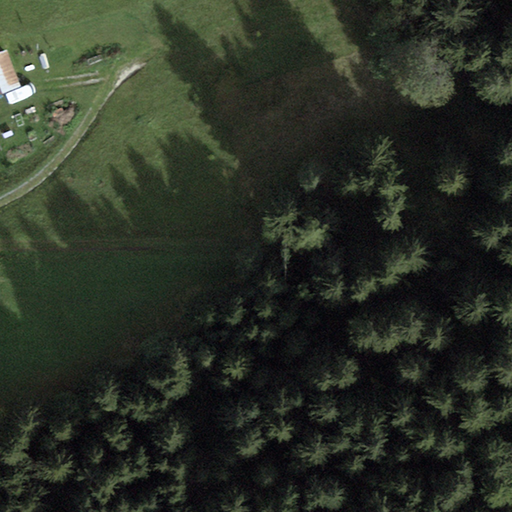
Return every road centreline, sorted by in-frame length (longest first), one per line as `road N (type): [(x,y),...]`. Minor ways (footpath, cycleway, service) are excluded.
road 1 (track): [(0,246),(274,238)]
road 2 (track): [(0,204),(63,157),(115,69),(46,87)]
